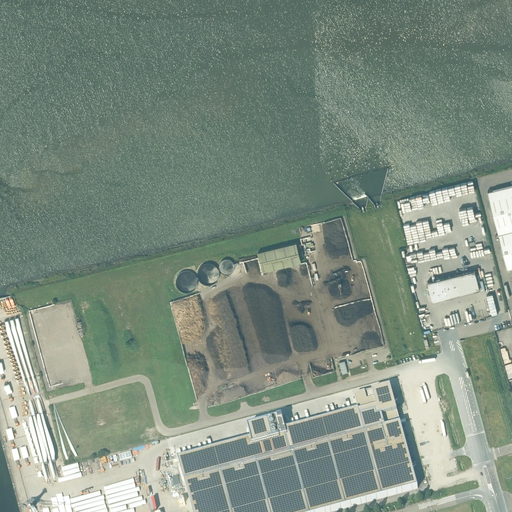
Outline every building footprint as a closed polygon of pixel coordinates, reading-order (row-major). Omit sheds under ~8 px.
[(487,191),(507,270),(511,268),(511,185),(492,190),(488,191),(487,191)] [(262,273),(302,262),(296,242),(257,253),(262,273)] [(456,274),(427,281),(432,301),(480,289),(479,286),(477,279),(458,284),(456,274)] [(492,293),(486,294),(491,315),(497,313),(492,293)] [(342,374),(348,373),(345,361),(339,363),(342,374)] [(190,460),(176,463),(189,511),(327,511),(414,489),(387,387),(351,397),(355,415),(340,419),(339,414),(332,416),(333,421),(305,429),(303,424),(296,426),(298,430),(283,434),(279,419),(245,428),(249,444),(233,448),(231,443),(225,445),(226,450),(197,458),(196,453),(189,455),(190,460)]
